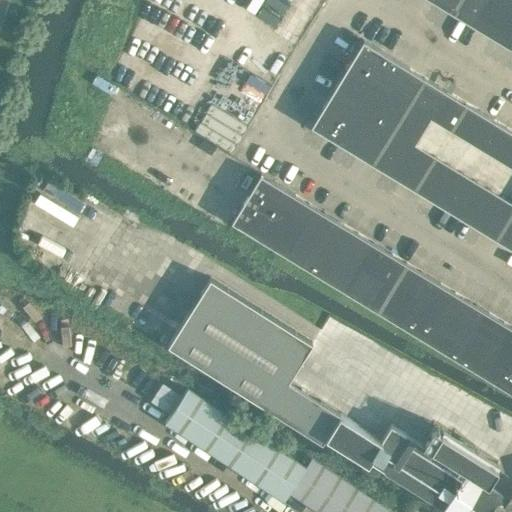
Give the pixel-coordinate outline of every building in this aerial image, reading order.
[(511,0),(433,0),(511,48),(511,0)] [(511,129),(363,38),(311,124),(511,246),(511,129)] [(231,220),(260,238),(290,190),(261,172),(231,220)] [(260,238),(289,256),(319,208),(290,190),(260,238)] [(289,256),(319,273),(348,226),(319,208),(289,256)] [(319,273),(348,291),(377,243),(348,226),(319,273)] [(348,291),(377,309),(406,261),(377,243),(348,291)] [(377,309),(406,327),(435,279),(406,261),(377,309)] [(381,437),(289,379),(313,340),(211,275),(182,321),(171,314),(158,336),(323,441),(326,436),(367,462),(370,458),(454,511),(511,511),(505,507),(510,499),(390,423),(381,437)] [(406,327),(435,344),(464,296),(435,279),(406,327)] [(435,344),(464,362),(493,314),(464,296),(435,344)] [(464,362),(493,380),(511,348),(511,325),(493,314),(464,362)] [(511,348),(493,380),(511,391),(511,348)] [(396,511),(312,456),(307,462),(307,464),(188,386),(164,421),(283,499),(286,497),(291,489),(325,511),(420,511),(412,506),(408,511),(396,511)]
